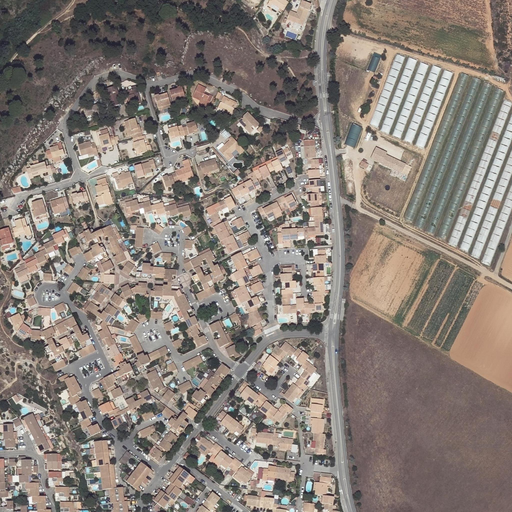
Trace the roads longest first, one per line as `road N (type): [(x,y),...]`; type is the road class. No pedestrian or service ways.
road 1 (tertiary): [(325,119),(340,256),(333,331)]
road 2 (track): [(336,197),(511,286)]
road 3 (residential): [(325,119),(260,112),(194,72),(144,82)]
road 4 (tertiary): [(333,331),(351,511)]
road 5 (residential): [(144,82),(116,73),(96,79),(71,113),(63,126),(79,178)]
